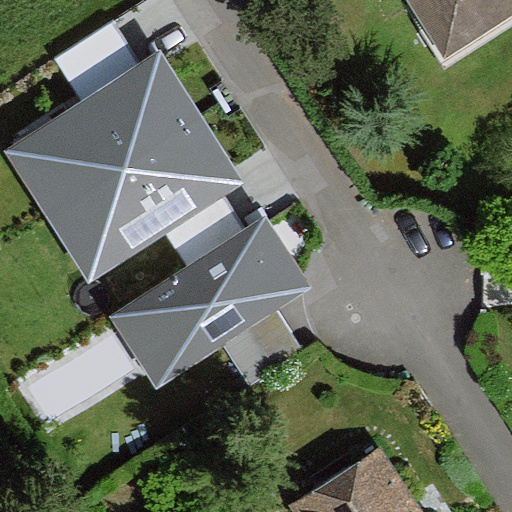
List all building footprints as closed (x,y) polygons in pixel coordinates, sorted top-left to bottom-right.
[(511,0),(415,0),(446,49),(511,7),(511,0)] [(145,59),(127,22),(71,50),(89,86),(145,59)] [(232,181),(154,59),(9,152),(87,274),(159,228),(218,190),(232,181)] [(244,230),(218,190),(159,228),(185,268),(244,230)] [(185,268),(113,315),(155,382),(300,289),(257,222),(244,230),(185,268)] [(421,511),(378,446),(294,502),(300,511),(421,511)]
